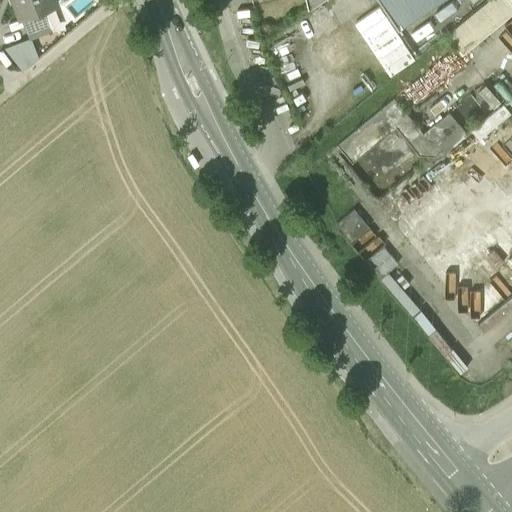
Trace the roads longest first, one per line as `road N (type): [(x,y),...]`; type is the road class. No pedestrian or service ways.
road 1 (tertiary): [(160,0),(263,211),(314,292),(454,475)]
road 2 (track): [(116,0),(20,80)]
